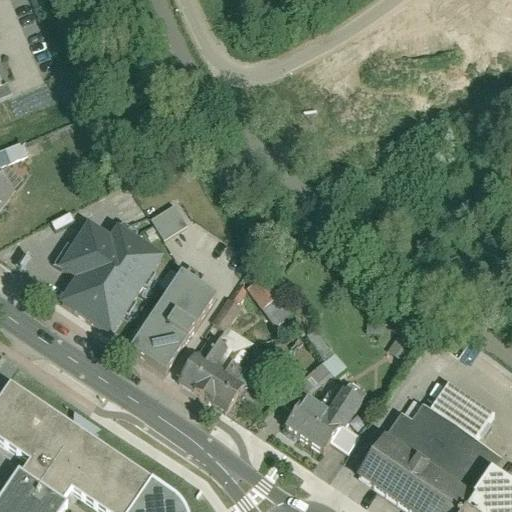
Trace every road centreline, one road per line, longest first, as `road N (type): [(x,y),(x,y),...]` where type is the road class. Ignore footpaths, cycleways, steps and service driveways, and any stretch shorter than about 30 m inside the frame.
road 1 (tertiary): [(269,511),(197,445),(0,310)]
road 2 (residential): [(189,0),(216,56),(245,79),(283,68),(394,0)]
